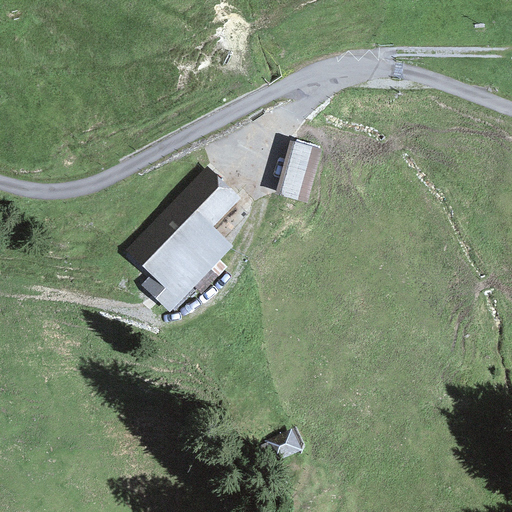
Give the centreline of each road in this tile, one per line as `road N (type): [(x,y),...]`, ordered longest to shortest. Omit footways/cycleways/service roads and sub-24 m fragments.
road 1 (unclassified): [(0,182),(42,192),(98,181),(290,83),(346,65),(397,69),(511,109)]
road 2 (track): [(0,288),(165,320),(199,306),(232,271),(268,151),(296,112),(357,65)]
